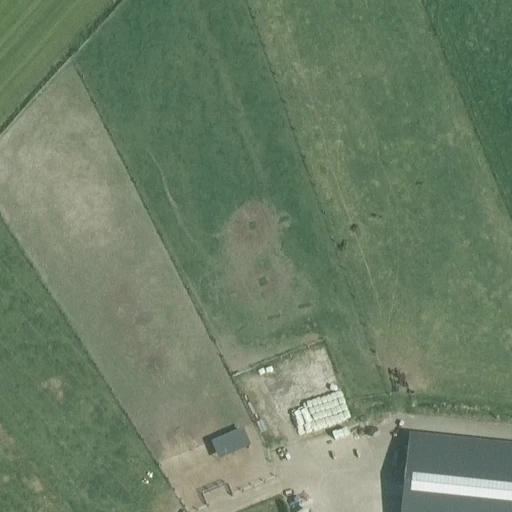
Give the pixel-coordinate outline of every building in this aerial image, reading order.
[(337,378),(330,346),(287,355),(292,375),(285,377),(292,406),(340,395),(337,378)] [(210,427),(215,441),(240,433),(235,419),(210,427)] [(362,423),(312,437),(318,459),(368,445),(362,423)] [(213,444),(220,462),(255,449),(248,431),(213,444)] [(511,511),(511,449),(409,439),(401,511),(511,511)]
